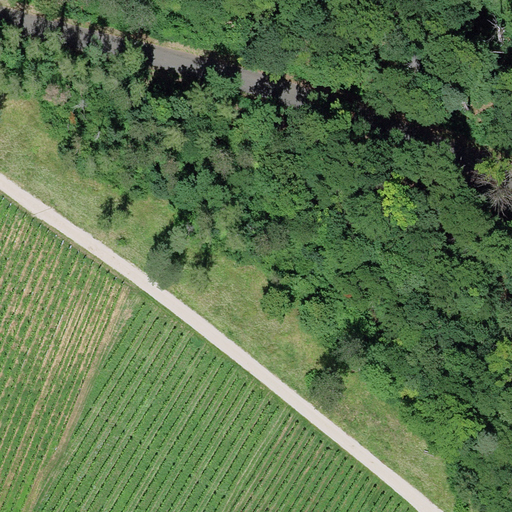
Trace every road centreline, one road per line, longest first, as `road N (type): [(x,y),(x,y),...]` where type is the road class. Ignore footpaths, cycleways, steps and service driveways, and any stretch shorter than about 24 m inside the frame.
road 1 (track): [(0,182),(274,385),(427,511)]
road 2 (unclassified): [(0,12),(365,114),(511,164)]
